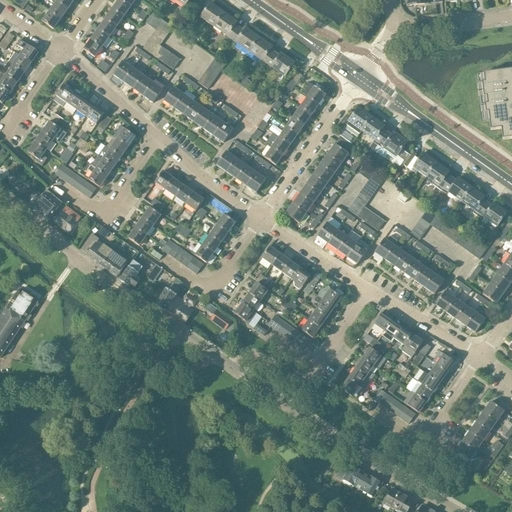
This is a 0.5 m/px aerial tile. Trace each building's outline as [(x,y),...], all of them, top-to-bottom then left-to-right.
[(67,10),(74,0),(57,0),(56,2),(67,10)] [(123,17),(130,7),(120,0),(118,0),(112,9),(123,17)] [(60,20),(67,10),(56,2),(49,12),(60,20)] [(214,28),(224,14),(210,4),(201,18),(214,28)] [(116,27),(123,17),(112,9),(105,19),(116,27)] [(53,30),(60,20),(49,12),(42,22),(53,30)] [(150,27),(157,17),(152,14),(145,24),(150,27)] [(230,42),(240,28),(235,25),(236,23),(224,14),(214,28),(226,36),(225,38),(230,42)] [(163,21),(157,17),(150,27),(155,31),(156,31),(159,27),(163,21)] [(109,38),(116,27),(105,19),(97,30),(109,38)] [(169,34),(173,28),(163,21),(159,27),(169,34)] [(165,39),(169,34),(159,27),(156,31),(155,31),(154,32),(165,39)] [(249,53),(259,39),(245,30),(244,31),(240,28),(230,42),(235,45),(236,43),(249,53)] [(101,48),(109,38),(97,30),(90,40),(101,48)] [(161,45),(165,39),(154,32),(151,38),(161,45)] [(1,44),(6,47),(14,37),(8,33),(1,44)] [(160,46),(161,45),(151,38),(147,43),(157,50),(160,46)] [(266,67),(276,54),(271,50),(272,48),(259,39),(249,53),(262,62),(260,64),(266,67)] [(94,58),(101,48),(90,40),(83,50),(94,58)] [(14,53),(29,64),(37,53),(19,41),(16,46),(22,50),(18,56),(14,53)] [(153,56),(157,50),(147,43),(143,49),(153,56)] [(165,50),(160,46),(157,50),(153,56),(158,60),(165,50)] [(141,57),(144,53),(137,48),(134,52),(141,57)] [(163,63),(170,53),(165,50),(158,60),(163,63)] [(22,74),(29,64),(14,53),(7,63),(22,74)] [(144,53),(141,57),(148,62),(150,58),(144,53)] [(168,67),(175,57),(170,53),(163,63),(168,67)] [(276,54),(266,67),(270,70),(271,68),(284,77),(294,64),(281,55),(280,56),(276,54)] [(168,67),(173,70),(180,60),(175,57),(168,67)] [(221,70),(225,65),(215,58),(212,63),(221,70)] [(123,82),(132,69),(122,62),(113,75),(123,82)] [(161,71),(164,67),(157,62),(154,66),(161,71)] [(7,63),(0,72),(15,84),(22,74),(7,63)] [(218,75),(221,70),(212,63),(208,68),(218,75)] [(164,67),(161,71),(167,75),(170,72),(164,67)] [(218,75),(208,68),(204,73),(214,80),(218,75)] [(133,89),(142,76),(132,69),(123,82),(133,89)] [(483,74),(475,75),(481,123),(489,122),(490,131),(501,130),(502,140),(511,139),(511,142),(511,70),(483,74)] [(0,88),(8,94),(15,84),(0,72),(0,88)] [(204,73),(201,78),(211,85),(214,80),(204,73)] [(143,97),(152,83),(142,76),(133,89),(143,97)] [(189,86),(192,82),(185,78),(182,82),(189,86)] [(197,83),(200,84),(207,90),(211,85),(201,78),(197,83)] [(192,82),(189,86),(196,91),(198,87),(192,82)] [(153,104),(162,90),(152,83),(143,97),(153,104)] [(66,103),(74,92),(63,85),(56,96),(66,103)] [(307,97),(318,105),(325,95),(326,95),(314,87),(307,97)] [(173,108),(183,95),(173,88),(163,101),(173,108)] [(76,110),(84,100),(74,92),(66,103),(76,110)] [(209,100),(212,96),(205,92),(202,96),(209,100)] [(183,115),(193,102),(183,95),(173,108),(183,115)] [(212,96),(209,100),(215,105),(218,101),(212,96)] [(311,115),(318,105),(307,97),(300,107),(311,115)] [(86,117),(94,107),(84,100),(76,110),(86,117)] [(193,122),(203,109),(193,102),(183,115),(193,122)] [(229,114),(232,110),(225,106),(222,110),(229,114)] [(96,125),(104,114),(94,107),(86,117),(96,125)] [(304,125),(311,115),(300,107),(293,117),(304,125)] [(203,130),(213,116),(203,109),(193,122),(203,130)] [(362,132),(371,119),(357,109),(346,125),(359,135),(361,132),(362,132)] [(232,110),(229,114),(235,119),(238,115),(232,110)] [(99,127),(104,131),(111,120),(106,116),(99,127)] [(213,137),(223,123),(213,116),(203,130),(213,137)] [(297,135),(304,125),(293,117),(286,127),(297,135)] [(375,151),(387,133),(382,129),(384,127),(371,119),(362,132),(374,141),(372,143),(373,143),(370,148),(374,151),(374,150),(375,151)] [(60,131),(61,130),(49,122),(42,132),(53,140),(59,144),(62,140),(56,136),(60,131)] [(223,144),(233,130),(223,123),(213,137),(223,144)] [(290,145),(297,135),(286,127),(279,138),(290,145)] [(117,139),(128,147),(135,137),(124,129),(117,139)] [(253,135),(258,138),(261,134),(256,130),(253,135)] [(46,150),(53,140),(42,132),(35,142),(46,150)] [(399,166),(410,150),(404,146),(406,143),(393,134),(391,136),(387,133),(375,151),(382,156),(386,154),(394,159),(398,165),(399,166)] [(336,142),(348,151),(352,145),(340,136),(336,142)] [(128,147),(117,139),(113,137),(106,147),(121,158),(128,147)] [(283,155),(290,145),(279,138),(272,148),(283,155)] [(42,156),(46,150),(35,142),(28,153),(38,160),(37,163),(42,166),(47,159),(42,156)] [(241,151),(244,147),(238,142),(235,146),(241,151)] [(328,155),(341,164),(348,154),(335,145),(328,155)] [(121,158),(106,147),(105,146),(98,156),(102,160),(114,168),(121,158)] [(248,156),(251,152),(244,147),(241,151),(248,156)] [(276,166),(283,155),(272,148),(265,158),(264,157),(264,158),(276,166)] [(66,150),(60,159),(66,164),(73,155),(66,150)] [(426,177),(436,164),(422,154),(419,160),(415,157),(416,155),(410,150),(399,166),(401,164),(415,174),(417,171),(419,172),(417,175),(423,180),(425,176),(426,177)] [(226,173),(235,159),(225,152),(216,165),(226,173)] [(334,174),(341,164),(328,155),(321,165),(334,174)] [(91,166),(90,166),(107,178),(114,168),(102,160),(98,156),(91,166)] [(261,165),(264,161),(257,157),(254,160),(261,165)] [(236,180),(245,166),(235,159),(226,173),(236,180)] [(268,170),(271,166),(264,161),(261,165),(268,170)] [(349,171),(353,173),(358,167),(354,164),(349,171)] [(364,177),(370,168),(365,164),(358,174),(358,173),(364,177)] [(442,192),(452,179),(447,175),(448,173),(436,164),(426,177),(434,183),(432,185),(442,192)] [(63,173),(67,169),(62,165),(58,170),(63,173)] [(327,184),(334,174),(321,165),(313,175),(327,184)] [(99,188),(107,178),(90,166),(87,170),(92,174),(88,180),(99,188)] [(246,187),(255,173),(245,166),(236,180),(246,187)] [(371,178),(376,172),(370,168),(364,177),(369,181),(371,178)] [(63,173),(60,178),(65,182),(72,172),(67,169),(63,173)] [(63,173),(58,170),(55,175),(60,178),(63,173)] [(165,190),(173,179),(163,172),(163,171),(154,184),(155,183),(165,190)] [(65,182),(69,185),(77,175),(72,172),(65,182)] [(371,178),(380,184),(384,178),(385,178),(376,172),(371,178)] [(255,173),(246,187),(256,194),(265,180),(255,173)] [(343,180),(347,183),(351,177),(347,174),(343,180)] [(77,175),(69,185),(74,189),(81,179),(77,175)] [(320,194),(327,184),(313,175),(306,185),(320,194)] [(371,178),(369,181),(368,183),(376,189),(380,184),(371,178)] [(74,189),(79,192),(86,182),(81,179),(74,189)] [(175,197),(183,186),(173,179),(165,190),(175,197)] [(462,202),(471,189),(458,179),(456,181),(452,179),(442,192),(447,195),(449,193),(462,202)] [(342,190),(347,183),(343,180),(338,187),(342,190)] [(86,182),(79,192),(84,196),(91,186),(86,182)] [(372,195),(376,189),(368,183),(364,188),(372,195)] [(313,204),(320,194),(306,185),(299,195),(313,204)] [(84,196),(89,199),(96,189),(91,186),(84,196)] [(185,205),(193,193),(183,186),(175,197),(185,205)] [(369,199),(372,195),(364,188),(360,194),(369,200),(370,200),(369,199)] [(478,217),(487,204),(483,200),(484,198),(471,189),(462,202),(474,211),(473,213),(478,217)] [(47,191),(41,197),(33,207),(48,220),(62,203),(47,191)] [(442,192),(438,198),(443,202),(447,196),(442,192)] [(33,207),(41,197),(36,193),(27,203),(33,207)] [(193,193),(185,205),(195,212),(203,200),(193,193)] [(333,203),(337,196),(333,194),(329,200),(333,203)] [(366,205),(369,200),(360,194),(356,199),(366,205)] [(306,214),(313,204),(299,195),(292,204),(306,214)] [(364,208),(366,205),(356,199),(352,204),(362,211),(364,208)] [(328,210),(333,203),(329,200),(324,207),(328,210)] [(299,224),(306,214),(292,204),(285,214),(299,224)] [(357,217),(362,211),(352,204),(348,210),(357,217)] [(487,204),(478,217),(483,221),(485,218),(497,227),(506,213),(493,204),(492,207),(487,204)] [(80,218),(66,207),(61,212),(53,222),(68,233),(76,223),(80,218)] [(142,218),(153,226),(161,216),(149,208),(142,218)] [(369,211),(364,208),(362,211),(357,217),(363,221),(369,211)] [(437,216),(429,210),(427,209),(424,214),(433,221),(437,216)] [(345,218),(348,214),(342,210),(339,214),(345,218)] [(374,215),(369,211),(363,221),(368,224),(374,215)] [(318,223),(323,216),(319,213),(316,218),(310,214),(309,216),(315,220),(318,223)] [(348,214),(345,218),(352,223),(355,219),(348,214)] [(430,225),(433,221),(424,214),(420,219),(430,225)] [(224,215),(217,225),(228,233),(235,223),(235,224),(235,223),(224,215)] [(374,215),(368,224),(373,228),(379,218),(374,215)] [(430,226),(434,229),(441,219),(437,216),(433,221),(430,225),(430,226)] [(146,236),(153,226),(142,218),(135,228),(146,236)] [(379,218),(373,228),(378,231),(385,222),(384,221),(384,222),(379,218)] [(427,230),(430,226),(430,225),(420,219),(417,223),(427,230)] [(441,219),(434,229),(439,232),(446,222),(441,219)] [(314,229),(318,223),(315,220),(310,227),(314,229)] [(446,222),(439,232),(443,235),(450,225),(446,222)] [(327,244),(337,230),(327,223),(317,237),(327,244)] [(423,235),(427,230),(417,223),(414,228),(423,235)] [(184,233),(187,229),(180,224),(175,231),(182,236),(184,233)] [(365,232),(368,228),(361,224),(359,227),(365,232)] [(221,243),(228,233),(217,225),(209,235),(221,243)] [(450,225),(443,235),(448,238),(455,228),(450,225)] [(501,233),(505,236),(509,230),(505,227),(501,233)] [(103,240),(109,233),(102,228),(96,236),(103,240)] [(139,247),(146,236),(135,228),(128,239),(139,247)] [(368,228),(365,232),(372,237),(375,233),(368,228)] [(401,236),(404,232),(397,228),(394,232),(401,236)] [(420,240),(423,235),(414,228),(410,233),(420,240)] [(455,228),(448,238),(452,241),(459,231),(455,228)] [(337,251),(347,238),(337,230),(327,244),(337,251)] [(494,230),(490,236),(494,239),(498,233),(494,230)] [(459,231),(452,241),(456,244),(463,234),(459,231)] [(404,232),(401,236),(408,241),(411,237),(404,232)] [(500,243),(505,236),(501,233),(496,240),(500,243)] [(463,234),(456,244),(461,248),(468,238),(463,234)] [(101,267),(112,252),(97,242),(99,240),(92,235),(81,250),(87,255),(86,257),(101,267)] [(213,253),(221,243),(209,235),(202,245),(213,253)] [(394,246),(397,241),(390,237),(387,241),(384,239),(374,253),(384,260),(394,246)] [(347,258),(357,245),(347,238),(337,251),(347,258)] [(468,238),(461,248),(465,251),(472,241),(468,238)] [(165,246),(170,249),(173,244),(169,241),(165,246)] [(472,241),(465,251),(470,254),(477,244),(472,241)] [(421,250),(424,246),(417,242),(414,246),(421,250)] [(170,249),(167,254),(171,258),(178,248),(173,244),(170,249)] [(477,244),(470,254),(474,257),(481,247),(477,244)] [(206,263),(213,253),(202,245),(195,256),(195,255),(194,255),(207,264),(206,263)] [(357,265),(367,252),(357,245),(347,258),(357,265)] [(170,249),(165,246),(162,251),(167,254),(170,249)] [(394,267),(404,253),(394,246),(384,260),(394,267)] [(424,246),(421,250),(427,255),(430,251),(424,246)] [(272,266),(280,255),(270,248),(270,247),(261,259),(262,259),(272,266)] [(486,250),(483,248),(481,247),(474,257),(479,260),(486,250)] [(487,253),(491,256),(495,250),(491,247),(487,253)] [(178,248),(171,258),(176,261),(183,251),(178,248)] [(176,261),(181,265),(188,255),(183,251),(176,261)] [(112,252),(101,267),(116,278),(127,263),(112,252)] [(404,274),(414,260),(404,253),(394,267),(404,274)] [(486,263),(491,256),(487,253),(482,260),(486,263)] [(188,255),(181,265),(186,268),(193,258),(188,255)] [(282,273),(290,262),(280,255),(272,266),(282,273)] [(511,271),(511,256),(511,255),(503,265),(511,271)] [(441,264),(444,260),(437,256),(434,260),(441,264)] [(193,258),(186,268),(191,271),(198,261),(193,258)] [(414,281),(424,267),(414,260),(404,274),(414,281)] [(444,260),(441,264),(447,269),(450,265),(444,260)] [(119,281),(128,287),(130,285),(134,288),(139,281),(135,278),(143,268),(133,261),(119,281)] [(191,271),(196,275),(203,265),(198,261),(191,271)] [(292,280),(300,269),(290,262),(282,273),(292,280)] [(510,285),(511,281),(511,271),(503,265),(496,275),(510,285)] [(473,273),(477,276),(481,269),(477,266),(473,273)] [(424,288),(434,275),(424,267),(414,281),(424,288)] [(300,269),(292,280),(295,283),(294,285),(295,287),(299,290),(300,291),(310,276),(300,269)] [(472,282),(477,276),(473,273),(468,280),(472,282)] [(434,295),(444,282),(434,275),(424,288),(434,295)] [(503,295),(510,285),(496,275),(489,285),(503,295)] [(305,288),(311,292),(318,282),(312,278),(305,288)] [(179,289),(183,284),(176,280),(173,285),(179,289)] [(268,292),(256,283),(256,284),(249,294),(260,302),(267,292),(268,292)] [(463,285),(461,289),(468,294),(471,290),(463,285)] [(496,304),(503,295),(489,285),(482,295),(496,304)] [(317,296),(334,308),(341,298),(342,298),(330,290),(329,287),(325,288),(325,289),(321,291),(318,295),(318,296),(317,296)] [(166,311),(176,297),(175,297),(176,296),(166,289),(155,305),(165,312),(166,311)] [(0,358),(38,302),(19,290),(0,317),(0,358)] [(445,312),(454,299),(445,292),(435,305),(445,312)] [(253,312),(260,302),(249,294),(242,304),(253,312)] [(176,297),(166,311),(185,323),(193,311),(188,308),(189,308),(186,307),(188,304),(193,307),(196,302),(186,295),(182,301),(176,297)] [(481,304),(484,300),(477,295),(475,299),(481,304)] [(327,318),(334,308),(317,296),(314,301),(319,305),(315,310),(327,318)] [(455,320),(465,306),(454,299),(445,312),(455,320)] [(484,300),(481,304),(488,308),(491,304),(484,300)] [(249,324),(256,314),(253,312),(242,304),(235,314),(234,314),(249,324)] [(465,327),(475,313),(465,306),(455,320),(465,327)] [(319,328),(327,318),(315,310),(308,320),(319,328)] [(224,331),(231,322),(217,311),(210,320),(224,331)] [(384,332),(392,321),(382,314),(382,313),(374,325),(374,326),(374,325),(384,332)] [(475,313),(465,327),(475,334),(485,320),(475,313)] [(276,324),(279,319),(275,316),(271,321),(276,324)] [(279,319),(276,324),(273,329),(277,333),(284,323),(279,319)] [(313,338),(319,328),(308,320),(301,330),(313,339),(313,338)] [(273,329),(276,324),(271,321),(268,326),(273,329)] [(394,339),(402,328),(392,321),(384,332),(394,339)] [(282,336),(289,326),(284,323),(277,333),(282,336)] [(289,326),(282,336),(287,339),(294,330),(289,326)] [(404,346),(412,335),(402,328),(394,339),(404,346)] [(294,330),(287,339),(292,343),(299,333),(294,330)] [(299,333),(292,343),(297,347),(304,337),(299,333)] [(411,358),(423,342),(422,342),(412,335),(404,346),(405,347),(401,351),(411,358)] [(304,337),(297,347),(302,350),(309,340),(304,337)] [(418,353),(424,357),(431,348),(425,344),(418,353)] [(362,359),(373,367),(374,366),(378,370),(385,360),(369,348),(369,349),(362,359)] [(436,365),(447,373),(454,363),(455,363),(443,355),(442,355),(443,355),(436,365)] [(370,372),(373,367),(362,359),(355,369),(372,380),(375,375),(370,372)] [(440,383),(447,373),(436,365),(429,375),(440,383)] [(364,391),(372,380),(355,369),(348,379),(364,391)] [(424,372),(417,382),(433,393),(440,383),(429,375),(424,372)] [(361,395),(364,391),(348,379),(341,389),(340,389),(355,399),(358,395),(361,395)] [(392,395),(399,385),(394,382),(388,392),(392,395)] [(433,393),(421,385),(421,386),(417,383),(410,393),(425,404),(433,393)] [(386,394),(384,392),(381,390),(377,395),(382,399),(386,394)] [(418,413),(425,404),(410,393),(403,403),(419,414),(418,413)] [(386,394),(382,399),(379,404),(384,407),(391,398),(386,394)] [(382,399),(377,395),(374,400),(379,404),(382,399)] [(388,411),(396,401),(391,398),(384,407),(388,411)] [(396,401),(388,411),(393,414),(400,404),(396,401)] [(490,402),(483,412),(497,422),(504,412),(490,402)] [(400,404),(393,414),(398,418),(405,408),(400,404)] [(405,408),(398,418),(403,421),(410,411),(405,408)] [(410,411),(403,421),(408,425),(415,415),(410,411)] [(483,412),(476,422),(490,432),(497,422),(483,412)] [(476,422),(469,432),(483,442),(490,432),(476,422)] [(469,432),(462,442),(476,451),(483,442),(469,432)] [(462,442),(455,452),(464,458),(468,461),(476,451),(462,442)] [(499,443),(494,450),(498,453),(503,446),(499,443)] [(494,450),(490,457),(494,459),(498,453),(494,450)] [(487,469),(492,463),(488,460),(483,467),(487,469)] [(362,471),(351,465),(350,467),(344,463),(339,471),(336,476),(337,478),(340,480),(342,480),(353,486),(360,475),(361,475),(362,473),(362,471)] [(360,475),(353,486),(374,498),(382,483),(371,476),(370,477),(363,472),(362,471),(362,473),(361,475),(360,475)] [(394,510),(403,496),(393,490),(385,505),(394,510)] [(403,496),(394,510),(397,511),(406,511),(412,501),(403,496)]
